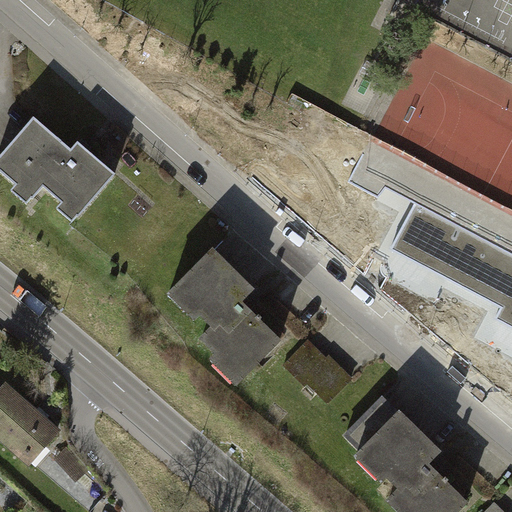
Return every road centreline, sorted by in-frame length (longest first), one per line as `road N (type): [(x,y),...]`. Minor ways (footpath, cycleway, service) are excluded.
road 1 (residential): [(14,0),(511,433)]
road 2 (secondary): [(99,369),(267,511)]
road 3 (residential): [(140,511),(86,430),(85,388),(99,369)]
road 4 (secondary): [(0,285),(99,369)]
